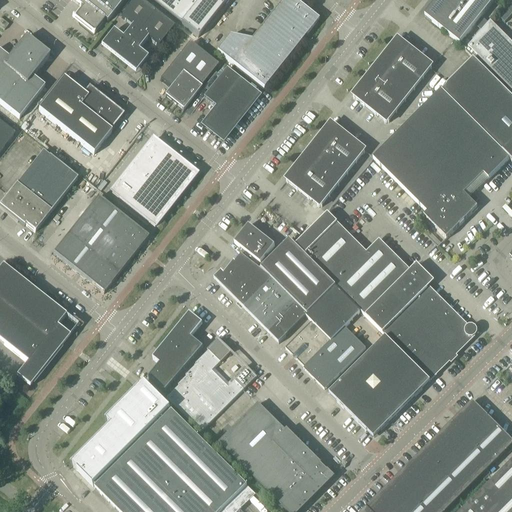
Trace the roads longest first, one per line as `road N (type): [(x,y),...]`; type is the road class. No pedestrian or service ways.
road 1 (unclassified): [(244,181),(10,0)]
road 2 (unclassified): [(376,471),(174,269)]
road 3 (unknown): [(508,337),(362,193)]
road 4 (tertiary): [(244,181),(362,29)]
road 5 (unclassified): [(376,471),(511,334)]
road 6 (tertiary): [(54,480),(35,449),(39,434),(127,327)]
road 7 (unclassified): [(127,327),(0,229)]
